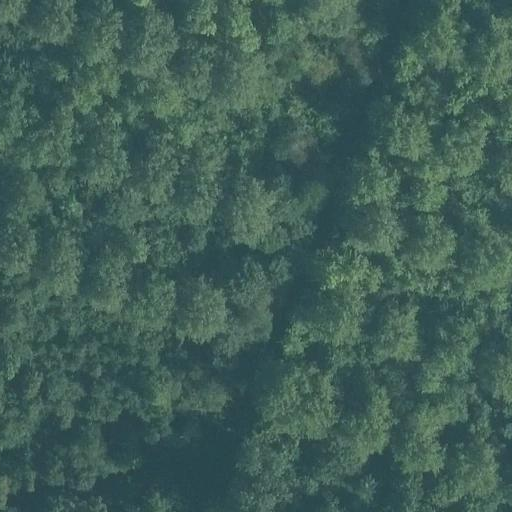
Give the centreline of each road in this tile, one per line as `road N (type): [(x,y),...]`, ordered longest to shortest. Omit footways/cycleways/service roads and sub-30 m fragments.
road 1 (track): [(210,511),(398,0)]
road 2 (track): [(0,303),(106,392),(252,400)]
